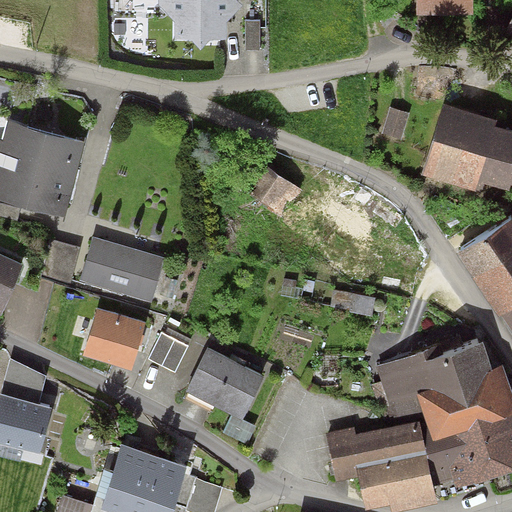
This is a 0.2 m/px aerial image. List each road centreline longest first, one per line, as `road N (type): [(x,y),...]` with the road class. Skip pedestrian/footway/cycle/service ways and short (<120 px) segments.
road 1 (residential): [(511,358),(419,214),(386,182),(174,94)]
road 2 (residential): [(511,64),(430,55),(174,94)]
road 3 (residential): [(0,333),(168,414),(285,483)]
road 4 (residential): [(174,94),(0,53)]
